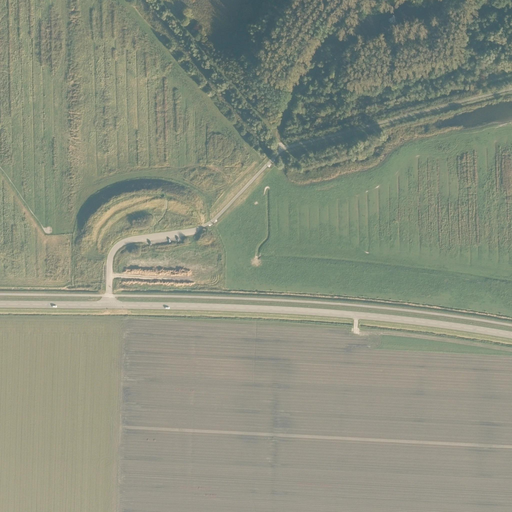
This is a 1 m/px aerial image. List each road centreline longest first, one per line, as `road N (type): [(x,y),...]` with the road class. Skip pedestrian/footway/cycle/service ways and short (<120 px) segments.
road 1 (secondary): [(511,335),(275,309),(0,304)]
road 2 (track): [(281,149),(299,67),(314,44),(326,33),(404,15)]
